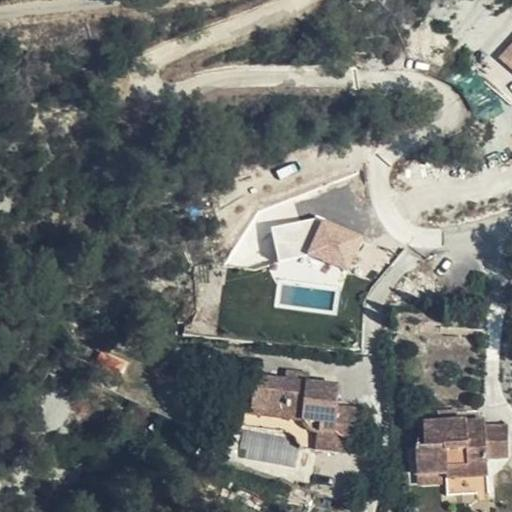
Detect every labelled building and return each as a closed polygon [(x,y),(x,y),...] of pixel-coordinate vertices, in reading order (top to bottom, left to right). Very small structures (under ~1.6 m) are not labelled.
[(511,70),(511,39),(497,56),(511,70)] [(308,258),(353,270),(363,231),(318,220),(308,258)] [(274,227),(279,261),(320,255),(315,221),(274,227)] [(287,370),(286,385),(310,388),(310,373),(287,370)] [(249,381),(244,429),(304,437),(303,451),(303,452),(354,458),(359,416),(338,413),(340,392),(310,388),(286,385),(249,381)] [(440,428),(457,427),(456,416),(440,415),(440,428)] [(485,425),(457,427),(440,428),(423,428),(424,452),(417,452),(418,479),(447,477),(448,483),(488,481),(488,464),(508,463),(507,428),(486,430),(485,425)] [(304,437),(244,429),(242,443),(303,451),(304,437)] [(448,487),(448,483),(447,477),(418,479),(418,489),(448,487)]
